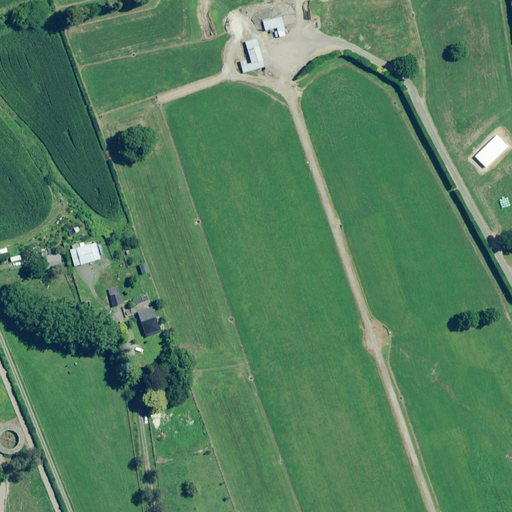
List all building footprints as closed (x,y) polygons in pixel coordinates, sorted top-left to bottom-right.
[(285,36),(280,17),(263,22),(265,31),(276,28),(279,37),(285,36)] [(264,67),(256,39),(244,42),(250,63),(246,65),(245,60),(239,62),(242,73),(264,67)] [(100,259),(96,243),(70,250),(74,267),(100,259)] [(51,260),(51,255),(43,256),(44,269),(61,268),(61,260),(51,260)] [(122,304),(117,287),(106,291),(111,308),(122,304)] [(148,301),(146,295),(133,300),(134,305),(148,301)] [(160,331),(152,308),(138,313),(145,336),(160,331)] [(0,451),(1,452),(3,454),(5,454),(8,454),(10,454),(13,454),(15,453),(17,451),(19,449),(21,447),(22,445),(22,443),(23,440),(22,438),(22,435),(21,433),(19,431),(18,429),(15,428),(13,426),(11,426),(8,425),(6,426),(3,426),(1,427),(0,428),(0,451)]
